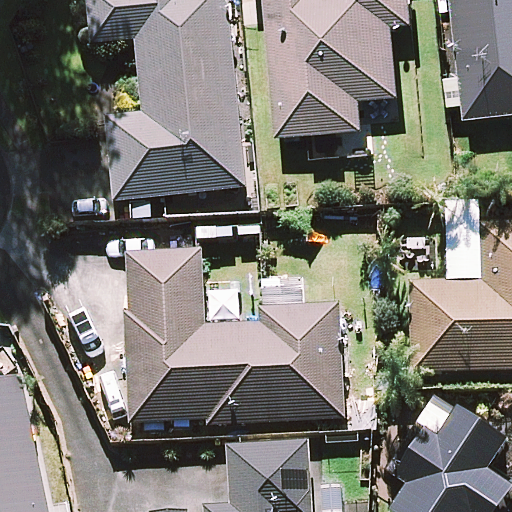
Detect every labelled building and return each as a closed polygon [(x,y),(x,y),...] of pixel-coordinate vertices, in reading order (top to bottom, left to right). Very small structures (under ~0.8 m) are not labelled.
[(89,0),(94,47),(136,43),(143,118),(104,122),(112,204),(244,192),(225,0),(89,0)] [(267,0),(280,135),(310,132),(312,159),(340,157),(338,131),(364,129),(362,99),(401,96),(394,26),(414,24),(411,0),(267,0)] [(511,0),(453,0),(466,119),(511,113),(511,0)] [(511,225),(458,227),(459,286),(412,286),(413,375),(511,373),(511,225)] [(202,328),(202,256),(128,256),(129,425),(341,423),(341,312),(256,312),(256,328),(202,328)] [(0,511),(46,511),(20,379),(0,382),(0,511)] [(435,401),(387,474),(407,487),(390,511),(498,511),(511,492),(485,474),(503,446),(435,401)] [(342,511),(341,486),(310,488),(308,445),(227,450),(230,511),(342,511)]
